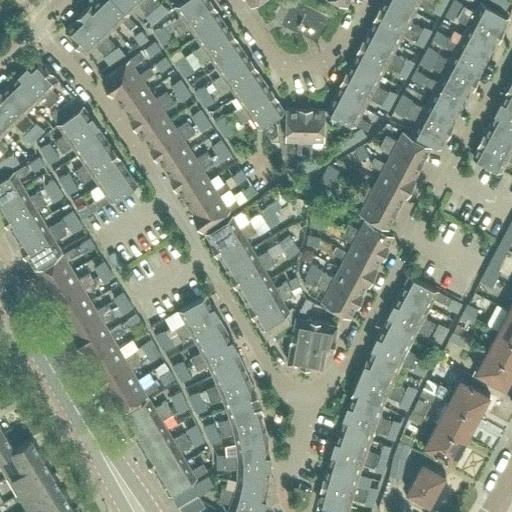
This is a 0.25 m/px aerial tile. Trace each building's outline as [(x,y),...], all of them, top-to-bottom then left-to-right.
[(90,2),(90,3),(112,26),(120,18),(129,28),(135,22),(126,13),(113,0),(94,0),(91,3),(90,2)] [(118,0),(128,10),(137,2),(146,12),(151,7),(144,0),(118,0)] [(174,28),(212,2),(210,0),(180,0),(175,4),(181,13),(169,21),(174,28)] [(379,5),(376,11),(416,33),(420,25),(408,19),(412,11),(393,0),(382,0),(380,6),(379,5)] [(393,0),(412,11),(417,0),(418,0),(430,6),(432,1),(430,0),(393,0)] [(457,0),(451,0),(449,6),(456,9),(460,1),(457,0)] [(160,1),(152,8),(159,16),(167,10),(162,4),(160,1)] [(459,11),(499,33),(502,27),(501,26),(507,15),(479,1),(474,11),(463,4),(459,11)] [(195,35),(221,17),(214,7),(215,6),(212,2),(174,28),(178,33),(189,26),(195,35)] [(77,15),(77,16),(108,48),(114,43),(105,33),(112,26),(90,3),(77,15)] [(442,6),(435,3),(432,9),(438,13),(442,6)] [(456,9),(449,6),(445,13),(452,17),(456,9)] [(151,22),(159,16),(152,8),(144,14),(151,22)] [(374,17),(368,27),(396,42),(401,32),(413,38),(416,33),(376,11),(373,16),(374,17)] [(462,33),(490,48),(495,37),(496,38),(499,33),(459,11),(455,17),(467,24),(462,33)] [(86,51),(94,44),(103,53),(108,48),(77,16),(64,29),(71,36),(71,37),(78,45),(79,44),(86,51)] [(194,57),(232,31),(229,26),(228,27),(221,17),(195,35),(201,43),(190,51),(194,57)] [(163,24),(154,30),(159,38),(168,32),(163,24)] [(423,25),(418,34),(425,38),(430,29),(423,25)] [(362,37),(359,43),(399,65),(403,57),(391,51),(396,42),(368,27),(363,38),(362,37)] [(133,34),(139,43),(147,38),(140,29),(133,34)] [(436,29),(432,37),(441,42),(445,34),(436,29)] [(216,64),(241,47),(234,37),(235,36),(232,31),(194,57),(198,63),(210,56),(216,64)] [(168,32),(159,38),(164,45),(173,39),(168,32)] [(454,49),(481,64),(490,48),(462,33),(457,42),(445,36),(442,43),(454,49)] [(425,38),(418,34),(414,40),(421,44),(425,38)] [(145,46),(150,54),(159,47),(154,40),(145,46)] [(357,49),(352,59),(379,74),(385,64),(396,71),(399,65),(359,43),(356,48),(357,49)] [(117,45),(110,50),(116,59),(124,54),(117,45)] [(427,45),(423,53),(432,58),(436,50),(427,45)] [(214,87),(252,61),(249,56),(248,57),(241,47),(216,64),(221,73),(210,81),(214,87)] [(434,58),(474,80),(477,75),(476,74),(481,64),(454,49),(449,58),(437,52),(434,58)] [(113,91),(139,74),(138,73),(132,64),(143,57),(139,50),(128,57),(129,58),(101,76),(112,92),(113,91)] [(116,59),(110,50),(103,55),(109,64),(116,59)] [(423,53),(419,61),(428,66),(432,58),(423,53)] [(174,60),(179,67),(188,61),(183,54),(174,60)] [(155,61),(160,69),(169,63),(164,55),(155,61)] [(26,64),(22,68),(53,101),(59,95),(50,86),(58,79),(51,71),(51,70),(44,63),(43,63),(36,56),(27,65),(26,64)] [(406,57),(401,66),(408,69),(412,61),(406,57)] [(437,81),(464,96),(470,85),(471,85),(474,80),(434,58),(430,65),(442,72),(437,81)] [(345,69),(343,74),(382,96),(386,89),(375,83),(379,74),(352,59),(346,70),(345,69)] [(188,61),(179,67),(184,74),(192,68),(188,61)] [(236,94),(261,77),(255,67),(256,66),(252,61),(214,87),(219,94),(230,86),(236,94)] [(113,91),(123,106),(149,89),(142,79),(153,72),(149,65),(138,73),(139,74),(113,91)] [(408,69),(401,66),(397,72),(404,76),(408,69)] [(19,72),(9,81),(31,104),(39,96),(48,106),(53,101),(22,68),(18,72),(19,72)] [(415,69),(410,77),(420,82),(424,74),(415,69)] [(340,81),(335,91),(363,106),(368,96),(379,102),(382,96),(343,74),(340,80),(340,81)] [(431,86),(426,95),(456,111),(464,96),(437,81),(425,75),(421,81),(431,86)] [(231,110),(235,116),(272,91),(269,86),(268,87),(261,77),(236,94),(242,103),(231,110)] [(170,84),(176,92),(185,86),(179,78),(170,84)] [(0,97),(27,126),(29,127),(34,122),(23,111),(31,104),(9,81),(1,90),(0,89),(0,97)] [(199,97),(208,91),(203,84),(194,90),(199,97)] [(185,86),(176,92),(180,98),(190,93),(185,86)] [(500,99),(497,104),(511,111),(511,91),(506,88),(505,89),(506,90),(501,100),(500,99)] [(129,116),(133,121),(170,96),(166,89),(154,97),(149,89),(123,106),(130,116),(129,116)] [(388,89),(384,97),(391,101),(395,93),(388,89)] [(208,91),(199,97),(204,105),(213,98),(208,91)] [(239,123),(250,115),(256,125),(282,107),(275,97),(276,96),(272,91),(235,116),(239,123)] [(354,123),(365,129),(370,122),(358,115),(363,106),(335,91),(326,108),(354,123)] [(401,93),(398,100),(407,105),(411,98),(401,93)] [(408,106),(418,111),(449,128),(451,123),(450,122),(456,111),(426,95),(421,105),(412,100),(408,106)] [(136,125),(143,136),(170,118),(163,109),(174,101),(170,96),(133,121),(136,126),(136,125)] [(0,123),(5,128),(13,121),(22,131),(27,126),(0,97),(0,123)] [(391,101),(384,97),(380,104),(387,108),(391,101)] [(407,105),(398,100),(393,109),(403,113),(407,105)] [(65,102),(58,107),(65,116),(71,112),(65,102)] [(53,139),(57,144),(68,137),(94,120),(91,114),(90,115),(83,104),(71,112),(65,116),(58,121),(64,131),(53,139)] [(495,111),(490,120),(511,132),(511,111),(497,104),(494,110),(495,111)] [(285,138),(296,139),(296,151),(303,152),(304,106),(298,106),(298,107),(286,107),(285,138)] [(304,106),(303,152),(311,152),(311,139),(322,139),(323,108),(310,107),(310,106),(304,106)] [(408,106),(405,113),(416,120),(411,129),(439,144),(444,133),(446,133),(449,128),(418,111),(408,106)] [(51,112),(58,121),(65,116),(58,107),(51,112)] [(191,114),(196,122),(205,116),(200,108),(191,114)] [(214,120),(219,127),(228,121),(223,114),(214,120)] [(205,116),(196,122),(200,128),(209,122),(205,116)] [(149,146),(153,151),(190,125),(186,119),(175,126),(170,118),(143,136),(150,146),(149,146)] [(72,144),(78,152),(104,135),(97,124),(94,120),(68,137),(57,144),(61,152),(72,144)] [(483,131),(480,136),(511,153),(511,145),(511,132),(490,120),(484,132),(483,131)] [(29,127),(36,135),(42,129),(35,121),(34,122),(29,127)] [(228,121),(219,127),(224,135),(233,128),(228,121)] [(157,155),(163,165),(190,148),(183,138),(194,131),(190,125),(153,151),(156,156),(157,155)] [(359,126),(349,132),(354,140),(364,134),(359,126)] [(36,135),(29,127),(22,134),(30,141),(36,135)] [(381,140),(420,161),(429,144),(402,130),(397,139),(385,133),(381,140)] [(339,139),(343,147),(354,140),(349,132),(339,139)] [(73,169),(77,175),(115,150),(112,145),(111,145),(104,135),(78,152),(84,161),(73,169)] [(478,143),(472,154),(473,154),(500,169),(505,159),(511,162),(511,153),(480,136),(477,142),(478,143)] [(216,151),(225,145),(220,138),(211,144),(216,151)] [(387,151),(382,160),(413,177),(412,176),(420,161),(381,140),(378,146),(387,151)] [(39,146),(44,153),(53,147),(49,141),(39,146)] [(354,148),(359,157),(367,152),(361,143),(354,148)] [(225,145),(216,151),(221,159),(230,152),(225,145)] [(53,147),(44,153),(48,161),(57,155),(53,147)] [(169,176),(172,181),(210,156),(206,149),(195,156),(190,148),(163,165),(170,176),(169,176)] [(92,174),(98,182),(124,165),(117,155),(118,154),(115,150),(77,175),(81,181),(92,174)] [(12,151),(4,156),(10,165),(17,161),(12,151)] [(311,154),(303,158),(309,168),(316,163),(311,154)] [(29,161),(34,168),(43,163),(38,155),(29,161)] [(379,167),(374,177),(405,193),(413,177),(382,160),(373,155),(369,162),(379,167)] [(0,158),(0,166),(2,170),(10,165),(4,156),(0,158)] [(176,186),(183,196),(209,178),(203,169),(214,162),(210,156),(172,181),(176,186)] [(309,168),(303,158),(296,163),(301,172),(309,168)] [(0,199),(23,186),(17,176),(28,170),(24,163),(13,170),(0,177),(0,199)] [(327,163),(323,171),(333,176),(337,168),(327,163)] [(124,165),(98,182),(104,191),(93,198),(98,205),(109,198),(109,199),(136,181),(124,165)] [(231,174),(236,181),(245,176),(240,168),(231,174)] [(58,177),(63,184),(72,178),(68,171),(58,177)] [(320,179),(329,184),(333,176),(323,171),(320,179)] [(360,181),(356,187),(396,208),(404,193),(404,194),(405,193),(374,177),(369,186),(360,181)] [(44,184),(48,192),(57,186),(53,178),(44,184)] [(72,178),(63,184),(67,192),(77,186),(72,178)] [(209,178),(183,196),(192,211),(218,193),(219,194),(230,186),(225,179),(214,187),(209,178)] [(241,189),(247,197),(256,191),(250,183),(241,189)] [(1,213),(4,218),(43,195),(40,188),(28,195),(23,186),(0,199),(0,208),(2,212),(1,213)] [(57,186),(48,192),(52,199),(62,193),(57,186)] [(356,187),(352,194),(364,201),(359,211),(387,225),(396,208),(356,187)] [(192,211),(202,227),(228,209),(239,202),(235,195),(224,203),(219,194),(218,193),(192,211)] [(8,222),(14,233),(41,217),(35,207),(47,201),(43,195),(4,218),(7,223),(8,222)] [(92,210),(91,210),(86,201),(77,207),(82,216),(92,210)] [(259,211),(264,217),(273,211),(268,204),(259,210),(259,211)] [(311,206),(310,215),(321,217),(322,208),(311,206)] [(20,244),(22,248),(62,225),(67,222),(76,217),(72,209),(63,215),(63,216),(46,226),(41,217),(14,233),(21,244),(20,244)] [(273,211),(264,217),(268,224),(278,218),(273,211)] [(214,247),(253,224),(248,217),(237,224),(232,215),(205,230),(211,241),(210,242),(214,247)] [(308,224),(319,225),(321,217),(310,215),(308,224)] [(67,222),(72,230),(81,224),(76,217),(67,222)] [(511,217),(485,269),(496,275),(498,269),(495,267),(511,236),(511,217)] [(343,229),(383,250),(386,245),(386,244),(391,233),(364,218),(358,228),(347,222),(343,229)] [(224,262),(250,246),(244,236),(256,230),(253,224),(214,247),(217,252),(217,251),(224,262)] [(62,225),(22,248),(26,254),(26,253),(33,264),(60,249),(54,239),(66,232),(62,225)] [(347,251),(375,266),(375,265),(380,255),(381,255),(383,250),(343,229),(340,235),(351,241),(347,250),(347,251)] [(306,242),(317,244),(318,235),(307,233),(306,242)] [(279,240),(284,247),(293,241),(288,234),(279,240)] [(93,244),(88,236),(79,242),(84,249),(93,244)] [(293,241),(284,247),(288,254),(298,248),(293,241)] [(343,257),(338,266),(367,282),(375,266),(347,251),(347,250),(335,244),(331,251),(343,257)] [(35,268),(45,284),(72,269),(66,259),(77,252),(74,245),(62,252),(35,268)] [(232,278),(271,255),(267,248),(256,255),(250,246),(224,262),(230,272),(229,273),(232,278)] [(236,282),(242,293),(269,277),(263,268),(275,261),(271,255),(232,278),(235,283),(236,282)] [(94,265),(99,274),(108,268),(103,260),(94,265)] [(311,263),(307,270),(317,275),(321,268),(311,263)] [(322,269),(318,276),(358,297),(361,292),(360,292),(366,282),(367,282),(338,266),(333,276),(322,269)] [(108,268),(99,274),(103,280),(112,275),(108,268)] [(51,295),(54,300),(92,277),(88,270),(77,277),(72,269),(45,284),(51,295)] [(496,275),(485,269),(474,289),(485,295),(496,275)] [(317,275),(307,270),(303,278),(312,283),(317,275)] [(405,280),(399,290),(426,306),(432,296),(443,303),(448,295),(436,288),(408,274),(407,273),(404,280),(405,280)] [(288,278),(292,287),(299,284),(295,275),(288,278)] [(314,283),(326,289),(321,299),(349,314),(354,303),(355,303),(358,297),(318,276),(314,283)] [(57,304),(63,315),(90,299),(84,290),(96,283),(92,277),(54,300),(56,305),(57,304)] [(247,304),(250,309),(289,286),(285,279),(274,286),(269,277),(242,293),(248,304),(247,304)] [(260,325),(265,322),(287,309),(287,308),(282,299),(293,292),(289,286),(250,309),(253,314),(254,314),(260,325)] [(113,296),(118,304),(127,299),(122,290),(113,296)] [(392,301),(390,307),(430,328),(434,321),(422,315),(426,306),(399,290),(393,302),(392,301)] [(172,325),(176,331),(216,309),(213,304),(212,305),(205,294),(178,309),(184,318),(172,325)] [(446,306),(455,311),(460,302),(451,297),(446,306)] [(72,331),(111,308),(107,301),(95,308),(90,299),(63,315),(72,330),(72,331)] [(127,299),(118,304),(122,311),(131,305),(127,299)] [(466,303),(463,309),(474,315),(477,308),(466,303)] [(271,332),(293,319),(293,316),(292,315),(295,313),(291,305),(287,308),(287,309),(265,322),(271,332)] [(388,312),(382,324),(410,339),(415,329),(426,335),(430,328),(390,307),(387,312),(388,312)] [(511,309),(508,307),(497,327),(511,335),(511,309)] [(72,331),(81,346),(108,330),(103,321),(115,314),(111,308),(72,331)] [(191,331),(196,341),(224,326),(218,315),(218,314),(216,309),(176,331),(179,337),(191,331)] [(474,315),(463,309),(458,318),(469,324),(474,315)] [(141,321),(136,313),(127,319),(131,326),(141,321)] [(293,316),(293,319),(294,321),(286,360),(321,366),(325,346),(331,348),(332,345),(334,335),(333,335),(336,322),(296,314),(295,313),(292,315),(293,316)] [(438,322),(433,330),(443,335),(447,327),(438,322)] [(82,346),(91,361),(118,346),(112,336),(124,330),(120,323),(108,330),(81,346),(81,347),(82,346)] [(376,334),(373,340),(414,360),(417,353),(405,347),(410,339),(382,324),(377,334),(376,334)] [(189,356),(193,364),(233,342),(231,337),(230,338),(224,326),(196,341),(198,344),(201,350),(189,356)] [(511,335),(497,327),(486,348),(511,361),(511,335)] [(155,333),(159,340),(168,335),(164,328),(155,333)] [(443,335),(433,330),(429,337),(439,342),(443,335)] [(448,337),(459,343),(462,336),(452,330),(448,337)] [(168,335),(159,340),(163,348),(172,343),(168,335)] [(141,343),(145,350),(155,345),(150,338),(141,343)] [(366,356),(365,357),(395,371),(399,361),(411,367),(414,360),(373,340),(371,345),(372,345),(367,357),(366,356)] [(212,371),(213,373),(242,361),(241,360),(235,348),(236,348),(233,342),(193,364),(196,369),(208,363),(212,371)] [(155,345),(145,350),(149,358),(159,353),(155,345)] [(97,373),(99,377),(138,355),(134,348),(123,355),(118,346),(91,361),(97,373)] [(511,370),(511,361),(486,348),(474,369),(504,385),(505,382),(507,383),(511,375),(510,375),(511,370)] [(421,354),(417,361),(426,366),(430,359),(421,354)] [(103,382),(109,392),(136,377),(130,368),(142,361),(138,355),(99,377),(103,382)] [(365,357),(358,374),(400,393),(403,386),(391,380),(395,371),(365,357)] [(172,364),(177,373),(186,367),(181,359),(172,364)] [(204,387),(207,394),(249,379),(242,361),(213,373),(217,383),(204,387)] [(426,366),(417,361),(413,369),(422,374),(426,366)] [(186,367),(177,373),(181,379),(190,374),(186,367)] [(159,374),(163,382),(173,377),(168,369),(159,374)] [(358,374),(351,391),(384,403),(387,395),(397,400),(400,393),(358,374)] [(459,376),(447,398),(477,414),(482,404),(484,405),(489,396),(487,395),(489,392),(459,376)] [(136,377),(109,392),(119,409),(146,393),(157,386),(153,379),(142,386),(136,377)] [(223,397),(227,407),(258,399),(252,383),(251,383),(249,379),(207,394),(210,401),(223,397)] [(427,379),(424,385),(434,390),(438,384),(427,379)] [(407,384),(403,394),(411,398),(415,388),(407,384)] [(434,390),(424,385),(419,393),(430,398),(434,390)] [(188,394),(192,402),(201,397),(197,389),(188,394)] [(170,395),(174,403),(183,397),(180,390),(170,395)] [(346,403),(344,409),(387,426),(390,419),(380,415),(384,403),(351,391),(351,392),(352,392),(348,404),(346,403)] [(411,398),(403,394),(398,404),(406,408),(411,398)] [(127,424),(130,429),(169,406),(165,399),(153,406),(148,397),(121,412),(127,423),(127,424)] [(183,397),(174,403),(177,410),(187,406),(183,397)] [(201,397),(192,402),(196,411),(205,406),(201,397)] [(447,398),(435,420),(465,436),(466,435),(467,436),(472,426),(471,426),(477,414),(447,398)] [(230,416),(217,420),(219,427),(262,417),(260,411),(261,411),(258,399),(227,407),(230,416)] [(133,433),(140,444),(166,428),(161,419),(172,412),(169,406),(130,429),(132,433),(133,433)] [(343,415),(339,427),(369,438),(372,428),(384,433),(387,426),(344,409),(342,415),(343,415)] [(408,418),(417,423),(422,414),(412,409),(408,418)] [(262,417),(219,427),(220,434),(234,431),(236,442),(267,438),(266,436),(262,417)] [(392,419),(389,427),(396,430),(399,422),(392,419)] [(203,425),(206,433),(216,428),(212,420),(203,425)] [(465,436),(435,420),(423,443),(452,460),(454,457),(455,458),(460,449),(459,448),(465,436)] [(186,428),(189,435),(198,429),(195,423),(186,428)] [(334,439),(332,444),(375,459),(378,452),(365,448),(369,438),(339,427),(335,439),(334,439)] [(396,430),(389,427),(385,435),(393,438),(396,430)] [(145,455),(148,460),(187,436),(183,430),(172,437),(166,428),(140,444),(146,454),(145,455)] [(216,428),(206,433),(211,441),(220,436),(216,428)] [(198,429),(189,435),(193,443),(203,439),(198,429)] [(0,454),(13,447),(13,446),(3,430),(0,431),(0,454)] [(0,454),(0,464),(6,475),(41,454),(30,436),(13,446),(13,447),(0,454)] [(152,464),(158,474),(184,458),(179,449),(191,443),(187,436),(148,460),(151,465),(152,464)] [(224,452),(224,460),(269,459),(269,453),(268,453),(267,438),(236,442),(236,443),(237,452),(224,452)] [(389,473),(400,475),(403,456),(408,445),(398,441),(393,453),(389,473)] [(331,457),(328,464),(357,473),(359,466),(360,462),(373,466),(375,459),(332,444),(330,450),(331,457)] [(379,451),(377,460),(384,462),(386,454),(379,451)] [(6,475),(16,492),(51,472),(41,454),(6,475)] [(184,458),(158,474),(167,491),(206,468),(202,461),(190,468),(184,458)] [(237,467),(237,477),(267,482),(268,481),(268,465),(269,465),(269,459),(224,460),(224,467),(237,467)] [(384,462),(377,460),(374,469),(381,471),(384,462)] [(405,489),(428,502),(444,472),(422,460),(405,489)] [(323,475),(321,481),(365,493),(367,486),(354,483),(357,473),(328,464),(324,475),(323,475)] [(16,492),(27,510),(62,489),(51,472),(16,492)] [(207,475),(200,479),(205,489),(213,484),(207,475)] [(222,484),(220,492),(263,503),(265,498),(264,497),(267,482),(237,477),(237,479),(235,485),(234,488),(222,484)] [(205,489),(200,479),(192,484),(197,492),(198,493),(205,489)] [(365,493),(321,481),(320,486),(321,487),(317,500),(348,508),(350,497),(363,501),(365,493)] [(192,484),(186,487),(191,496),(197,492),(192,484)] [(369,485),(366,494),(374,496),(376,488),(369,485)] [(191,496),(186,487),(180,491),(185,499),(191,496)] [(27,510),(28,511),(62,511),(72,507),(62,489),(27,510)] [(185,499),(180,491),(172,496),(177,504),(185,499)] [(220,492),(217,499),(230,503),(226,511),(259,511),(261,509),(263,503),(220,492)] [(374,496),(366,494),(364,502),(371,505),(374,496)]
